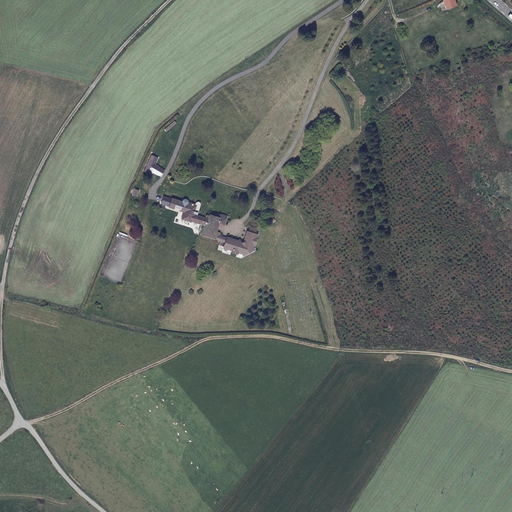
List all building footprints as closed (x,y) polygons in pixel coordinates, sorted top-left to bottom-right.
[(452,0),(440,0),(445,9),(455,5),(452,0)] [(158,155),(152,151),(145,167),(151,170),(158,155)] [(191,220),(194,221),(197,214),(195,214),(198,206),(188,202),(188,201),(188,200),(187,198),(185,198),(184,198),(183,198),(182,200),(182,201),(165,195),(162,202),(169,204),(169,205),(184,210),(181,218),(190,221),(191,220)] [(206,218),(204,216),(197,214),(194,221),(201,223),(202,221),(205,221),(206,218)] [(202,221),(201,223),(204,224),(201,233),(213,238),(215,232),(218,222),(221,223),(223,217),(220,216),(219,218),(210,215),(209,218),(206,218),(205,221),(202,221)] [(231,253),(236,254),(237,253),(241,254),(242,255),(254,250),(252,248),(257,235),(247,232),(244,241),(241,243),(240,240),(237,241),(226,238),(223,246),(222,247),(224,251),(228,249),(232,250),(231,253)] [(218,245),(222,247),(223,246),(226,238),(218,235),(217,239),(220,240),(218,245)]
